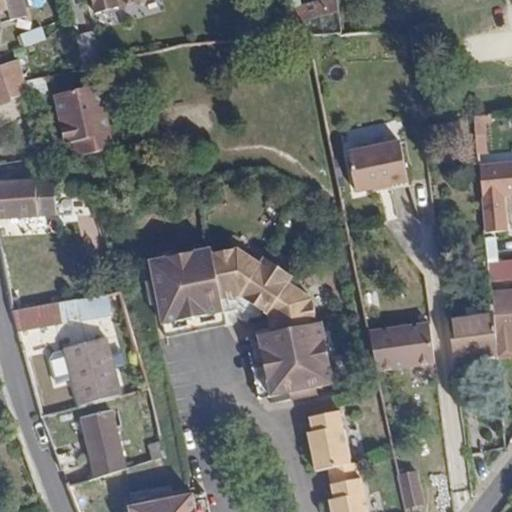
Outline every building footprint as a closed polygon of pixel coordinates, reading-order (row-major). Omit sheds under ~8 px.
[(0,0),(0,12),(8,11),(11,21),(26,18),(21,0),(0,0)] [(144,0),(91,0),(95,14),(145,1),(144,0)] [(288,0),(291,10),(301,7),(298,0),(288,0)] [(331,14),(338,13),(336,0),(330,0),(327,1),(331,14)] [(301,7),(291,10),(295,23),(331,14),(327,1),(301,7)] [(276,28),(277,38),(299,37),(296,26),(276,28)] [(42,28),(20,35),(24,48),(46,39),(42,28)] [(94,32),(77,36),(83,67),(100,62),(94,32)] [(0,103),(29,95),(19,60),(0,66),(0,103)] [(56,96),(66,145),(71,144),(74,159),(114,150),(100,86),(56,96)] [(475,117),(477,137),(485,136),(484,123),(493,122),(491,115),(475,117)] [(356,193),(408,182),(401,143),(349,154),(356,193)] [(511,196),(511,164),(480,167),(488,234),(507,232),(504,197),(511,196)] [(51,181),(0,184),(0,219),(57,216),(56,202),(63,201),(62,195),(56,196),(55,186),(52,186),(51,181)] [(159,304),(163,325),(224,313),(222,300),(240,296),(268,315),(272,333),(258,336),(271,397),(290,393),(291,400),(317,394),(316,388),(335,384),(323,323),(318,324),(312,299),(289,283),(293,277),(265,258),(261,264),(237,249),(212,254),(211,249),(150,262),(154,281),(147,282),(152,305),(159,304)] [(120,293),(12,312),(18,331),(69,322),(68,318),(81,316),(82,320),(112,315),(110,308),(124,306),(120,293)] [(511,293),(492,295),(493,306),(494,316),(498,355),(498,358),(511,357),(511,293)] [(475,318),(494,316),(493,306),(474,308),(475,318)] [(163,325),(166,337),(226,325),(224,313),(163,325)] [(449,322),(455,361),(498,355),(494,316),(475,318),(449,322)] [(430,325),(370,333),(378,372),(436,366),(430,325)] [(246,338),(259,399),(271,397),(258,336),(246,338)] [(122,396),(108,339),(65,349),(66,351),(73,379),(80,406),(122,396)] [(73,379),(66,351),(55,354),(51,360),(57,383),(73,379)] [(351,465),(340,412),(311,418),(314,433),(309,434),(317,472),(330,469),(351,465)] [(83,420),(97,479),(128,470),(114,413),(83,420)] [(154,461),(165,458),(162,443),(150,447),(154,461)] [(351,465),(330,469),(332,485),(362,479),(359,463),(351,465)] [(417,473),(400,477),(407,511),(425,507),(417,473)] [(368,511),(362,479),(332,485),(335,500),(330,501),(332,511),(368,511)] [(196,511),(193,496),(174,500),(172,493),(146,498),(148,505),(130,509),(130,511),(196,511)] [(196,511),(209,511),(206,493),(193,496),(196,511)]
